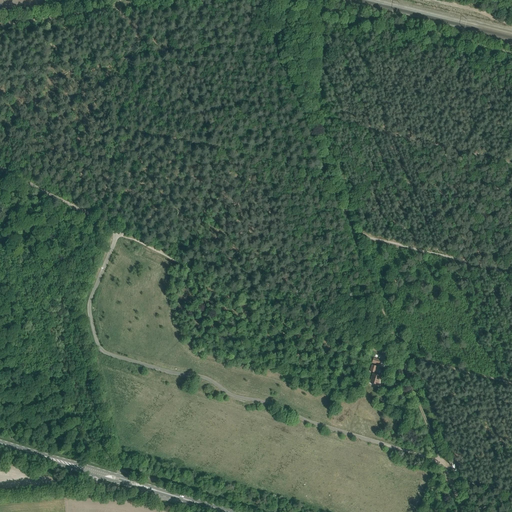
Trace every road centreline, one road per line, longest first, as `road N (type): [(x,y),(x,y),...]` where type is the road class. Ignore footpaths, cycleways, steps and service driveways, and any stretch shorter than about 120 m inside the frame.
road 1 (unclassified): [(441,457),(101,348),(89,300),(119,231),(0,167)]
road 2 (track): [(276,43),(441,457)]
road 3 (track): [(511,380),(316,331),(119,231)]
road 4 (track): [(118,123),(329,177)]
road 5 (track): [(511,164),(303,112)]
road 6 (track): [(511,51),(312,0)]
road 7 (track): [(136,32),(98,220)]
road 8 (track): [(353,234),(511,272)]
road 9 (track): [(276,43),(131,56)]
